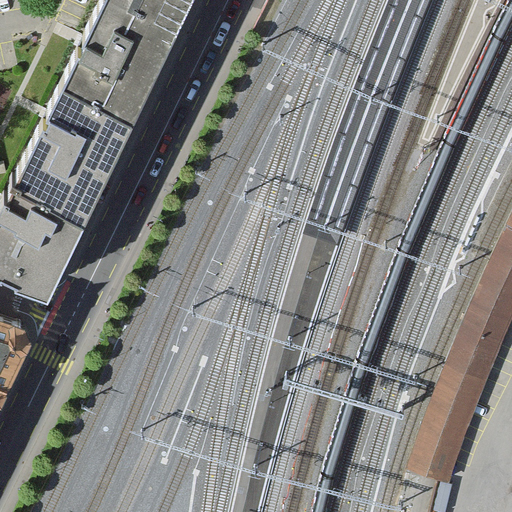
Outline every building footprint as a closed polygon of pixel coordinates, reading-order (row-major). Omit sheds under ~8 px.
[(163,0),(97,0),(63,70),(129,103),(176,6),(163,0)] [(388,0),(336,136),(303,233),(338,245),(389,108),(411,54),(431,0),(388,0)] [(129,103),(63,70),(13,170),(79,203),(129,103)] [(79,203),(13,170),(0,196),(0,255),(43,276),(79,203)] [(492,356),(511,313),(511,221),(506,219),(455,339),(409,462),(451,478),(492,356)] [(0,362),(1,363),(24,314),(0,302),(0,362)]
